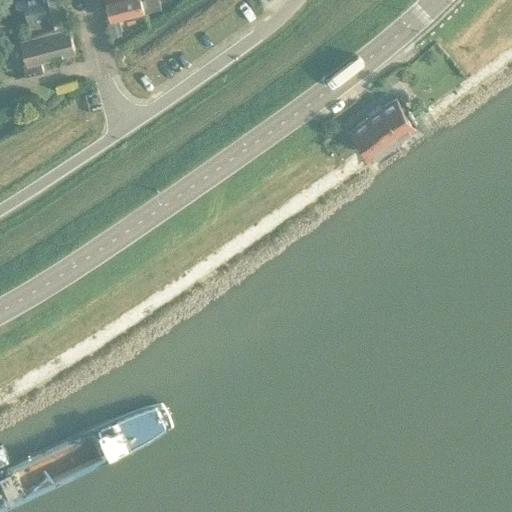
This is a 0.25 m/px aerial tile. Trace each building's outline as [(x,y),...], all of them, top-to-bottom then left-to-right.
[(61,0),(24,0),(31,25),(44,22),(44,23),(66,18),(61,0)] [(106,0),(111,18),(145,10),(142,0),(106,0)] [(28,59),(22,60),(26,74),(43,70),(40,58),(75,49),(69,26),(22,38),(28,59)] [(396,95),(370,113),(390,140),(415,123),(414,121),(417,119),(409,107),(406,109),(396,95)] [(372,153),(390,140),(370,113),(353,126),(362,139),(359,141),(368,154),(371,152),(372,153)]
